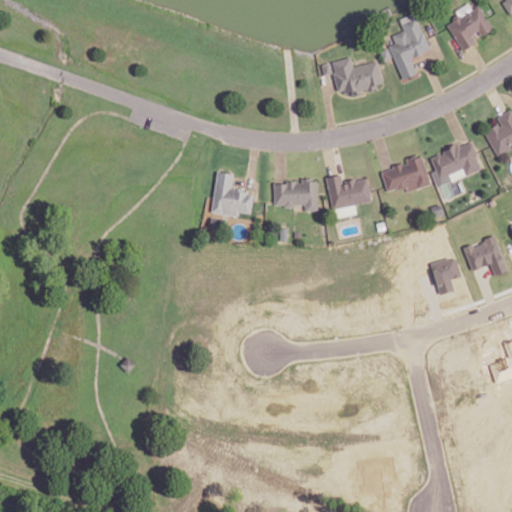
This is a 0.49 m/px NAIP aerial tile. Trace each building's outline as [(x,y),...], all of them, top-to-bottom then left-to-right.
[(511,0),(502,0),(511,14),(511,0)] [(448,23),(464,48),(476,40),(472,33),(475,32),(475,30),(479,28),(482,33),(493,26),(479,4),(461,15),(459,14),(457,13),(456,14),(454,16),(454,18),(454,20),(448,23)] [(402,22),(405,29),(394,34),(397,41),(390,44),(404,76),(417,71),(410,56),(430,47),(416,15),(402,22)] [(381,49),(385,57),(392,54),(388,46),(381,49)] [(333,60),(336,70),(334,70),(339,89),(345,87),(346,90),(352,88),(353,92),(362,90),(361,87),(369,85),(370,88),(378,86),(377,82),(383,80),(377,59),(354,65),(351,55),(333,60)] [(323,63),(325,72),(332,70),(330,61),(323,63)] [(488,128),(490,130),(487,132),(497,150),(499,154),(511,146),(511,113),(510,110),(499,116),(503,123),(500,125),(498,122),(488,128)] [(432,155),(437,168),(433,170),(438,183),(450,177),(447,171),(464,163),(468,171),(480,166),(475,153),(477,152),(477,150),(472,140),(460,145),(459,142),(457,143),(456,141),(447,145),(448,148),(444,149),(445,152),(441,153),(440,152),(432,155)] [(383,170),(388,185),(389,188),(398,185),(399,187),(407,185),(406,182),(417,179),(419,186),(431,182),(428,172),(422,153),(417,155),(416,153),(407,156),(408,161),(403,163),(402,161),(394,164),(394,166),(383,170)] [(217,169),(211,209),(238,213),(239,209),(250,210),(252,199),(253,192),(247,191),(247,189),(243,189),(243,187),(234,186),(234,187),(231,187),(234,172),(217,169)] [(326,175),(330,192),(333,207),(372,198),(370,189),(367,177),(355,179),(354,177),(346,179),(347,182),(343,182),(341,172),(326,175)] [(275,182),(275,200),(275,203),(286,202),(286,204),(294,204),(294,202),(306,201),(306,207),(318,207),(318,194),(317,178),(312,179),(312,176),(302,176),(302,181),(295,181),(295,179),(287,179),(287,182),(275,182)] [(432,205),(434,214),(443,211),(441,202),(432,205)] [(377,221),(379,229),(386,227),(384,219),(377,221)] [(462,246),(471,270),(490,263),(494,274),(507,270),(495,236),(472,244),(471,243),(462,246)] [(453,290),(451,278),(460,276),(456,257),(432,261),(438,293),(453,290)] [(121,362),(129,369),(136,361),(129,354),(124,359),(121,362)]
